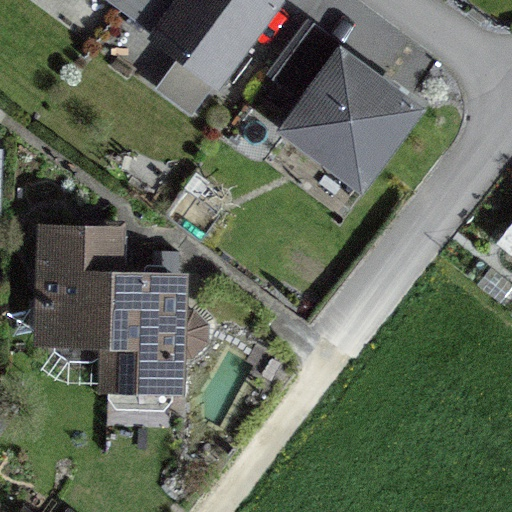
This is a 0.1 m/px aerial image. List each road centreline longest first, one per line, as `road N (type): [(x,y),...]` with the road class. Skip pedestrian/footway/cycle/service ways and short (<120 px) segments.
road 1 (residential): [(210,511),(511,110)]
road 2 (residential): [(511,84),(396,0)]
